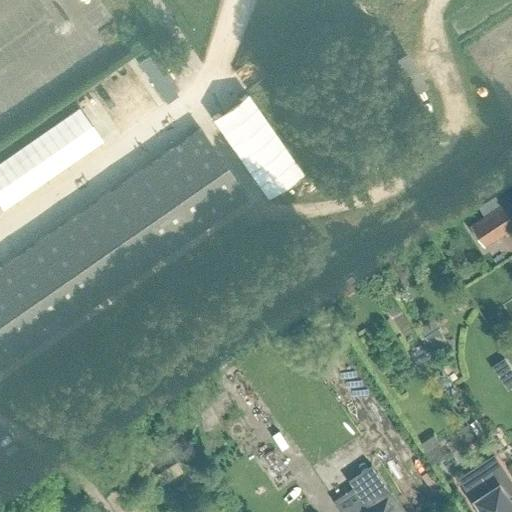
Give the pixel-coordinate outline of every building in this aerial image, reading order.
[(164,102),(175,94),(148,54),(136,61),(164,102)] [(261,81),(221,103),(268,188),(308,165),(261,81)] [(77,106),(0,158),(0,208),(100,140),(77,106)] [(0,265),(0,367),(246,197),(198,128),(0,265)] [(485,243),(511,224),(511,197),(471,223),(485,243)] [(438,326),(424,335),(431,346),(445,337),(438,326)] [(475,432),(468,421),(457,429),(464,440),(475,432)] [(462,440),(448,441),(450,457),(463,456),(462,440)] [(441,454),(434,443),(423,450),(430,461),(441,454)] [(338,472),(355,459),(348,450),(331,463),(338,472)] [(511,482),(493,454),(482,462),(486,479),(468,491),(478,507),(480,505),(484,511),(511,511),(511,502),(511,482)] [(405,511),(377,470),(334,498),(343,511),(405,511)]
